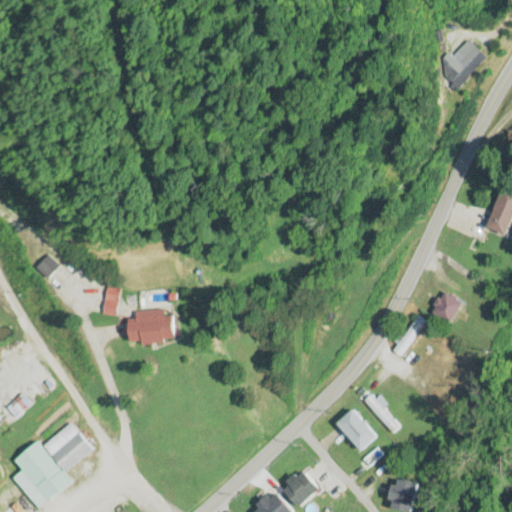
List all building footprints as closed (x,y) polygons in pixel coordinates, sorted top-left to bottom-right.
[(484,55),(471,42),(459,55),(471,67),(484,55)] [(491,230),(510,238),(511,233),(511,189),(508,188),(491,230)] [(51,278),(60,268),(51,259),(42,269),(51,278)] [(119,317),(122,291),(109,290),(107,316),(119,317)] [(433,312),(450,326),(465,307),(449,294),(433,312)] [(179,342),(176,315),(172,316),(171,311),(131,315),(134,346),(179,342)] [(401,358),(427,323),(419,318),(393,353),(401,358)] [(444,341),(435,335),(410,370),(419,376),(444,341)] [(432,384),(439,390),(462,362),(455,356),(432,384)] [(366,402),(393,436),(401,430),(374,396),(366,402)] [(380,438),(355,411),(340,425),(364,453),(380,438)] [(68,475),(96,451),(73,424),(45,448),(68,475)] [(369,462),(374,467),(385,457),(380,452),(369,462)] [(302,509),(323,490),(306,471),(285,490),(302,509)] [(419,511),(419,483),(396,483),(396,511),(419,511)]
